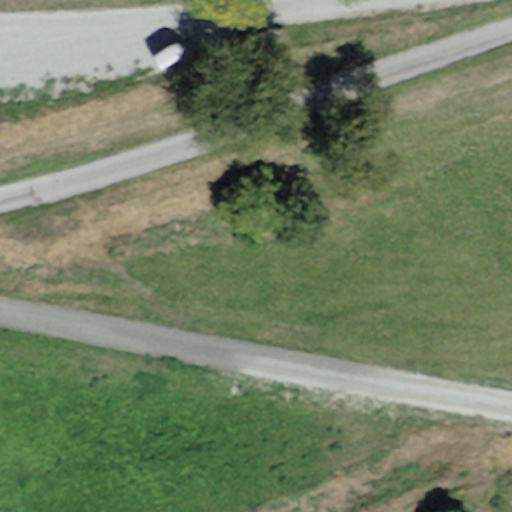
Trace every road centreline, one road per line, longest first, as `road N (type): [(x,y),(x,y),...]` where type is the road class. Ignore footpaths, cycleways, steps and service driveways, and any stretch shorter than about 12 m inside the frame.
road 1 (unclassified): [(0,198),(148,157),(511,28)]
road 2 (track): [(0,304),(268,366),(511,405)]
road 3 (track): [(357,0),(135,24),(0,28)]
